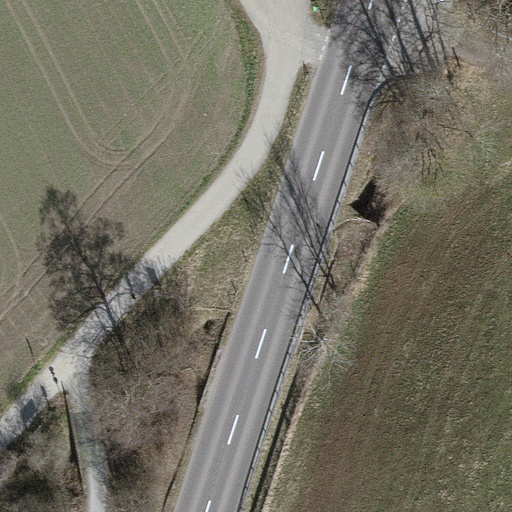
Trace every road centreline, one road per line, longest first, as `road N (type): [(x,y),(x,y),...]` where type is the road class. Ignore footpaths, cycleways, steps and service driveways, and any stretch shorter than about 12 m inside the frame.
road 1 (secondary): [(373,0),(208,511)]
road 2 (track): [(70,362),(256,156),(278,91),(281,21)]
road 3 (track): [(429,0),(416,42),(356,54),(281,21)]
road 4 (track): [(99,511),(70,362)]
